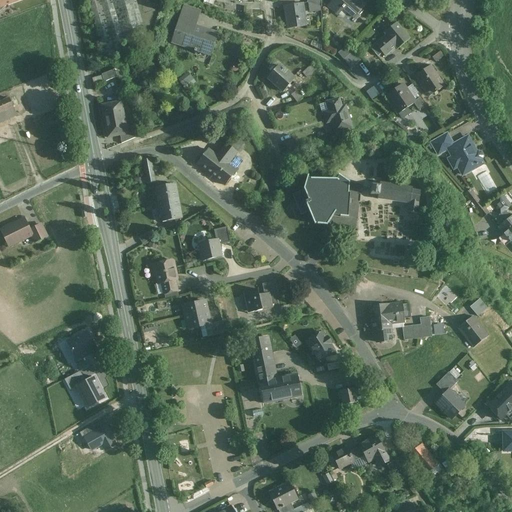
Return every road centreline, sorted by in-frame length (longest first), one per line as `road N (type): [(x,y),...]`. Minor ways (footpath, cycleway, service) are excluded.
road 1 (secondary): [(94,164),(162,511)]
road 2 (residential): [(116,153),(163,154),(295,264)]
road 3 (residential): [(272,30),(331,56),(366,84),(443,27)]
road 4 (residential): [(295,264),(342,320),(395,407)]
road 5 (secondary): [(63,0),(94,164)]
road 6 (residential): [(240,480),(383,412)]
road 7 (residential): [(395,407),(453,441),(511,494)]
road 8 (tertiary): [(511,156),(462,69),(460,28)]
road 9 (residential): [(248,86),(277,146),(270,206)]
